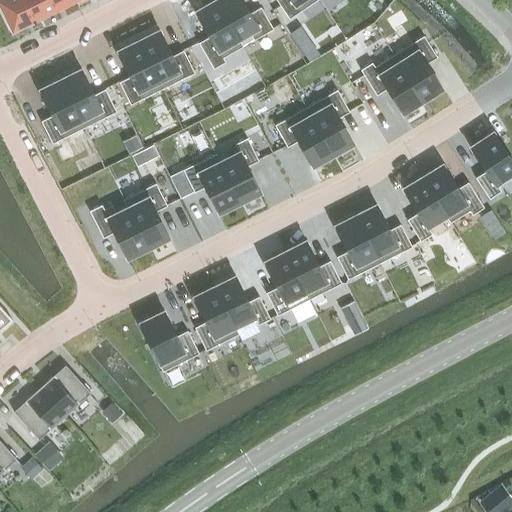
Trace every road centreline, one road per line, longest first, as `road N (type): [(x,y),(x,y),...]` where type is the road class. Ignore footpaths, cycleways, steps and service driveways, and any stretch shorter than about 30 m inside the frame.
road 1 (residential): [(102,309),(354,185),(511,76)]
road 2 (secondary): [(180,511),(355,401),(511,319)]
road 3 (residential): [(102,309),(0,123)]
road 4 (residential): [(141,0),(0,71)]
road 5 (residential): [(0,380),(102,309)]
